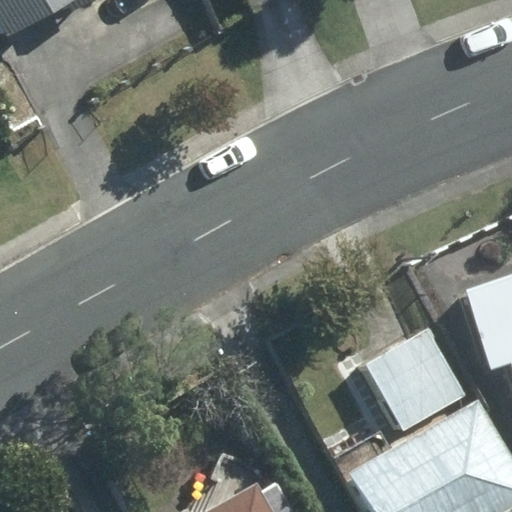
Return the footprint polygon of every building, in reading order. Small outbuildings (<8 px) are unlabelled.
[(0,0),(0,31),(52,0),(0,0)] [(511,264),(457,282),(483,368),(502,363),(511,393),(511,264)] [(424,321),(355,359),(394,431),(464,393),(424,321)] [(511,511),(511,460),(473,388),(464,393),(394,431),(335,463),(362,511),(511,511)] [(289,511),(271,479),(252,490),(248,482),(196,511),(289,511)]
